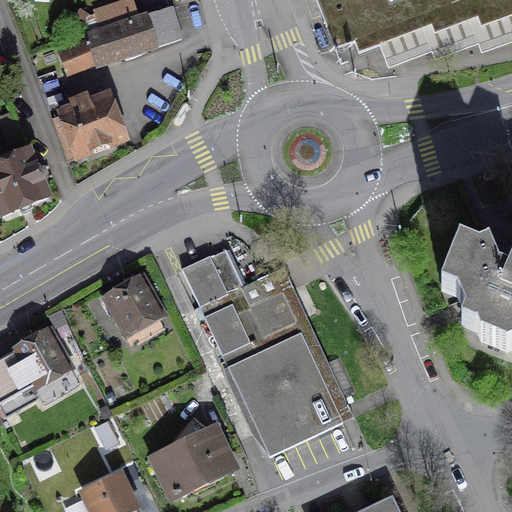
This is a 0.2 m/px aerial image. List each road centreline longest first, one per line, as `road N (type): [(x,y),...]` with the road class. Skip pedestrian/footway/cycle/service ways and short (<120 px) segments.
road 1 (residential): [(334,198),(437,437)]
road 2 (residential): [(271,511),(437,437)]
road 3 (secondary): [(145,206),(0,291)]
road 4 (secondary): [(358,174),(500,108)]
road 5 (secondary): [(500,108),(351,114)]
road 6 (secondary): [(261,124),(145,206)]
road 7 (secondary): [(145,206),(276,194)]
